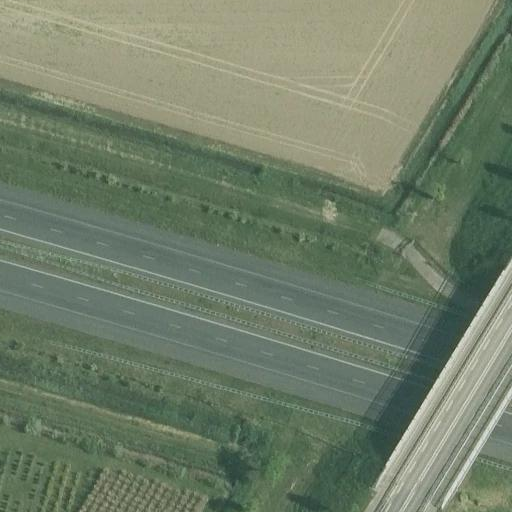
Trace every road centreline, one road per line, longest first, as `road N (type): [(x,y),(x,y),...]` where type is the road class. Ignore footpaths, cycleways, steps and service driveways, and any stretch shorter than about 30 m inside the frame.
road 1 (motorway): [(511,370),(0,216)]
road 2 (motorway): [(0,278),(511,431)]
road 3 (secondary): [(401,511),(511,332)]
